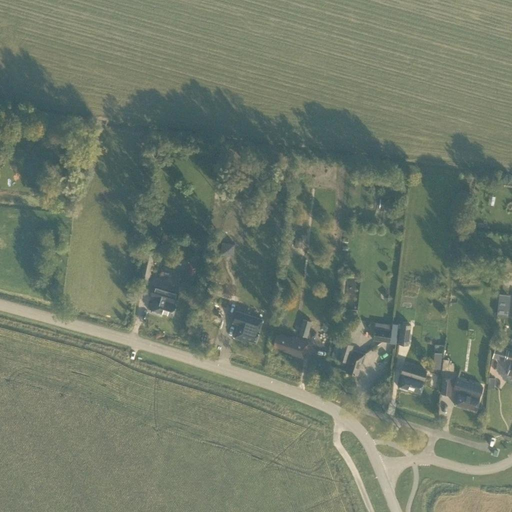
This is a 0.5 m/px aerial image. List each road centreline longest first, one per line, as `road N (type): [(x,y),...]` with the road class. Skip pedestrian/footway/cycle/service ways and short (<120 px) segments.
road 1 (unclassified): [(380,470),(353,422),(322,403),(0,305)]
road 2 (unclassified): [(511,459),(472,469),(420,458),(380,470)]
